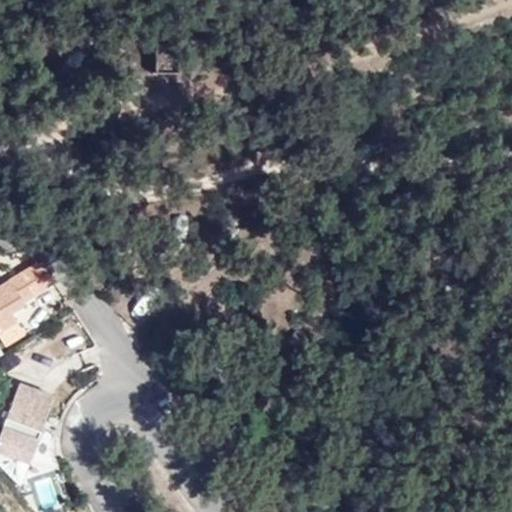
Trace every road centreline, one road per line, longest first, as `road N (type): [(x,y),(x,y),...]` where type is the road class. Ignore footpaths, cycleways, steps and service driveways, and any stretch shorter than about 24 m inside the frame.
road 1 (residential): [(511,159),(377,171),(254,170),(148,199),(0,144)]
road 2 (track): [(42,160),(78,110),(235,94),(493,0)]
road 3 (residential): [(124,400),(115,344),(90,302),(36,244)]
road 4 (residential): [(110,511),(73,423),(98,396),(124,400)]
road 5 (residential): [(124,400),(222,511)]
